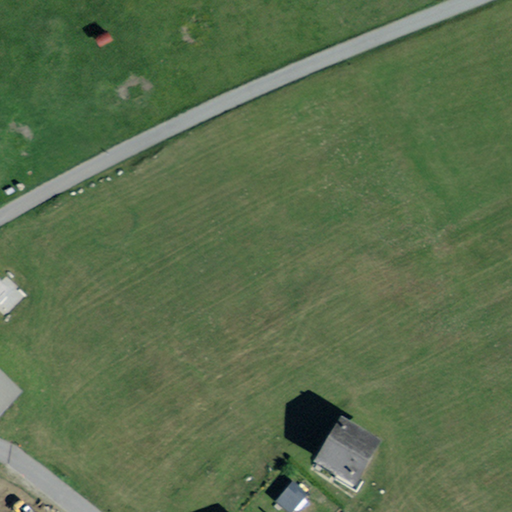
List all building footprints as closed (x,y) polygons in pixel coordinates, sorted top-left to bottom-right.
[(0,282),(0,305),(11,292),(0,282)] [(0,412),(16,395),(0,381),(0,412)] [(342,430),(324,464),(336,470),(353,479),(371,445),(342,430)] [(293,481),(277,499),(288,509),(304,491),(293,481)] [(37,511),(18,500),(10,511),(37,511)]
